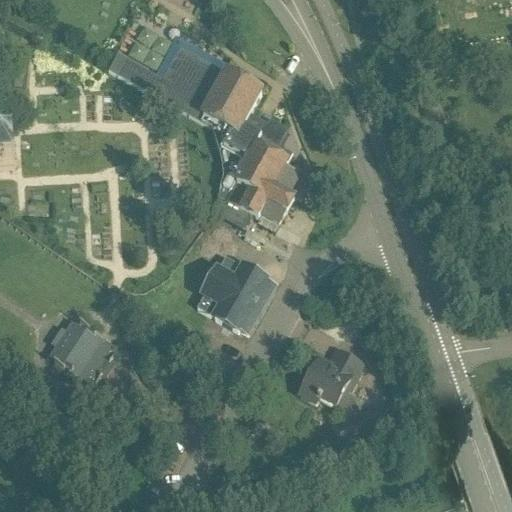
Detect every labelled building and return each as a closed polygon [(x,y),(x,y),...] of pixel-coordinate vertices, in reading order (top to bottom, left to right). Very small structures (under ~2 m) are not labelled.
[(264,103),(169,43),(151,88),(230,136),(221,157),(225,182),(210,199),(257,222),(264,216),(280,227),(294,204),(290,199),(297,180),(287,172),(292,160),(280,152),(288,135),(269,125),(267,128),(254,121),(264,103)] [(13,145),(0,145),(0,172),(14,172),(13,145)] [(0,186),(0,202),(15,202),(14,186),(0,186)] [(265,287),(226,264),(198,314),(213,322),(212,324),(235,338),(236,336),(244,340),(271,293),(263,289),(265,287)] [(48,362),(63,373),(78,384),(80,382),(86,387),(89,383),(95,388),(100,382),(111,365),(116,359),(109,353),(110,351),(74,325),(66,336),(62,333),(50,349),(55,353),(48,362)] [(329,369),(319,364),(299,399),(317,409),(320,403),(334,411),(335,409),(340,412),(347,425),(336,430),(346,453),(397,432),(388,409),(361,420),(353,400),(351,399),(364,371),(337,355),(329,369)] [(220,486),(235,494),(243,479),(228,471),(220,486)] [(264,488),(250,476),(242,491),(247,495),(264,488)]
